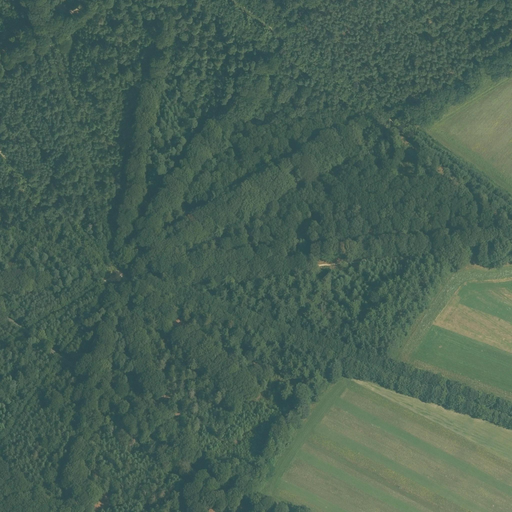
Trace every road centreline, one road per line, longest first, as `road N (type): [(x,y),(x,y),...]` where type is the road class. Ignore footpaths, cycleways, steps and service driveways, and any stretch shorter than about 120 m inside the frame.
road 1 (track): [(511,418),(120,282)]
road 2 (track): [(120,280),(511,250)]
road 3 (track): [(118,276),(310,0)]
road 4 (track): [(511,53),(392,121),(235,0)]
road 5 (track): [(0,311),(203,480),(254,511)]
road 6 (track): [(392,121),(120,277)]
road 7 (track): [(170,0),(116,275)]
road 8 (track): [(114,275),(45,28)]
road 9 (track): [(114,285),(69,511)]
road 10 (track): [(0,447),(113,284)]
road 11 (track): [(117,285),(166,450)]
road 12 (track): [(0,153),(112,276)]
road 13 (track): [(392,121),(511,212)]
road 14 (track): [(111,283),(0,346)]
road 15 (track): [(111,278),(0,232)]
